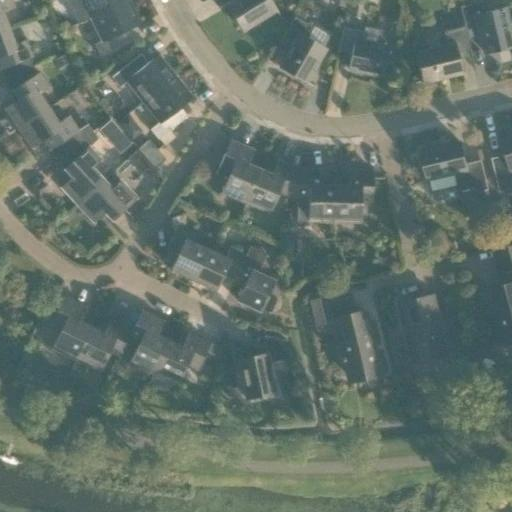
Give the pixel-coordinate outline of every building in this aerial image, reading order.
[(0,0),(0,32),(9,29),(2,13),(13,8),(10,0),(0,0)] [(66,0),(77,23),(90,17),(125,0),(66,0)] [(100,56),(133,40),(128,29),(140,24),(128,0),(125,0),(90,17),(102,41),(95,45),(100,56)] [(242,30),(276,9),(270,0),(236,0),(227,6),(242,30)] [(360,19),(363,0),(347,0),(345,16),(360,19)] [(465,27),(466,31),(479,28),(485,54),(511,47),(511,44),(503,9),(484,13),(481,2),(460,7),(465,27)] [(38,18),(43,30),(52,26),(47,14),(38,18)] [(313,28),(294,17),(282,38),(295,45),(281,69),(305,83),(325,48),(307,38),(313,28)] [(376,46),(379,30),(365,27),(364,32),(342,28),(338,51),(351,54),(348,69),(388,77),(393,50),(376,46)] [(470,50),(466,31),(465,27),(444,32),(448,48),(416,55),(423,82),(462,72),(457,53),(470,50)] [(6,79),(32,67),(29,59),(32,57),(26,41),(15,45),(9,29),(0,32),(0,69),(2,69),(6,79)] [(70,64),(65,55),(54,60),(58,69),(70,64)] [(143,102),(175,77),(158,55),(148,64),(141,55),(112,78),(120,87),(126,82),(143,102)] [(19,128),(49,108),(39,94),(49,88),(39,73),(35,76),(32,67),(6,79),(11,91),(10,92),(16,102),(5,109),(19,128)] [(169,131),(187,117),(180,108),(192,98),(175,77),(143,102),(159,123),(150,130),(158,140),(159,139),(169,131)] [(59,123),(49,108),(19,128),(32,148),(42,141),(49,151),(50,149),(58,160),(80,142),(93,131),(88,124),(78,131),(68,116),(59,123)] [(124,130),(134,122),(128,115),(119,124),(124,130)] [(107,139),(119,129),(111,120),(99,130),(107,139)] [(78,206),(104,181),(92,168),(101,160),(88,147),(98,137),(93,131),(80,142),(58,160),(64,170),(63,171),(70,179),(61,188),(78,206)] [(169,131),(159,139),(164,146),(175,137),(169,131)] [(492,159),(500,193),(511,189),(511,137),(504,139),(508,155),(492,159)] [(156,169),(166,160),(148,140),(138,149),(156,169)] [(248,165),(254,151),(231,141),(225,155),(224,155),(216,174),(227,179),(221,194),(245,204),(260,170),(248,165)] [(467,165),(462,143),(423,152),(429,179),(431,179),(433,191),(458,186),(459,191),(479,187),(480,192),(479,192),(483,208),(492,206),(482,161),(467,165)] [(158,172),(156,169),(138,149),(127,159),(148,182),(158,172)] [(293,199),(299,170),(277,161),(272,175),(260,170),(245,204),(269,214),(278,193),(293,199)] [(334,223),(336,186),(322,185),(323,170),(299,170),(293,199),(297,199),(297,222),(334,223)] [(373,200),(373,171),(349,171),(348,186),(336,186),(334,223),(361,223),(361,200),(373,200)] [(104,181),(78,206),(94,223),(103,215),(111,223),(137,199),(121,181),(112,189),(104,181)] [(193,280),(207,250),(191,242),(195,234),(178,226),(167,249),(178,254),(170,270),(193,280)] [(296,241),(286,240),(285,253),(296,254),(296,241)] [(459,254),(456,244),(441,248),(445,259),(459,254)] [(271,311),(276,301),(274,296),(269,294),(275,282),(258,273),(267,254),(250,246),(244,257),(233,281),(245,286),(237,301),(260,312),(261,311),(266,313),(271,311)] [(511,272),(511,247),(495,251),(501,275),(511,272)] [(233,281),(244,257),(228,249),(224,257),(207,250),(193,280),(216,291),(223,276),(233,281)] [(511,284),(492,290),(499,319),(491,321),(497,345),(511,341),(511,284)] [(407,336),(413,364),(448,356),(435,296),(404,303),(412,335),(407,336)] [(75,361),(91,328),(79,322),(86,308),(64,297),(51,324),(61,329),(51,349),(75,361)] [(356,314),(352,297),(324,303),(329,324),(335,322),(348,376),(378,369),(365,313),(356,314)] [(308,301),(314,327),(326,324),(320,298),(308,301)] [(153,374),(169,341),(157,335),(164,322),(141,311),(132,330),(129,337),(139,342),(129,362),(153,374)] [(129,337),(132,330),(110,320),(103,334),(91,328),(75,361),(99,372),(109,352),(119,357),(129,337)] [(197,370),(210,344),(187,333),(181,347),(169,341),(153,374),(177,386),(187,365),(197,370)] [(275,394),(268,363),(288,359),(286,342),(264,336),(259,356),(239,360),(241,371),(228,374),(230,388),(244,385),(247,399),(275,394)]
